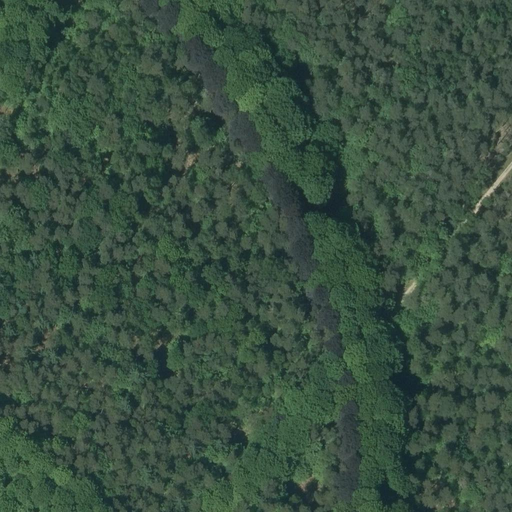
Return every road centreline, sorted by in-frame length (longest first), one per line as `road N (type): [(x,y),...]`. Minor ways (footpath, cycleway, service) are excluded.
road 1 (track): [(161,0),(202,49),(272,165),(348,369)]
road 2 (track): [(511,161),(348,369)]
road 3 (track): [(348,369),(363,511)]
